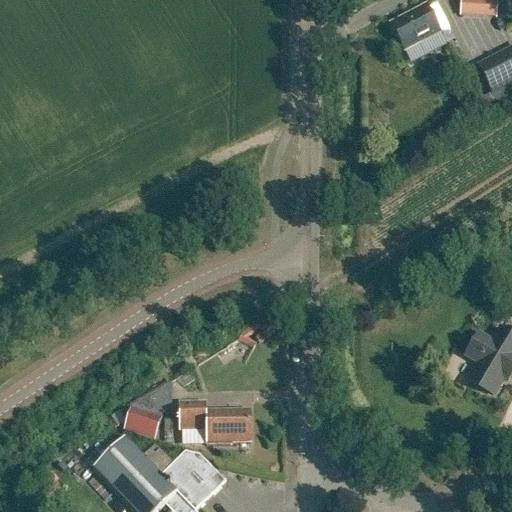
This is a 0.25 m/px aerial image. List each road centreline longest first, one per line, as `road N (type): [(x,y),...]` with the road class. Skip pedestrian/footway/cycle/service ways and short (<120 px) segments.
road 1 (tertiary): [(0,410),(165,300),(238,264),(304,251)]
road 2 (unclassified): [(343,511),(313,431),(304,251)]
road 3 (tertiary): [(304,251),(308,0)]
road 4 (unclassified): [(511,488),(480,486),(360,511)]
